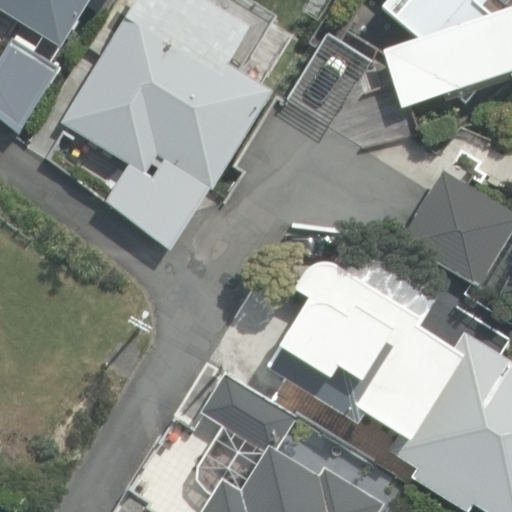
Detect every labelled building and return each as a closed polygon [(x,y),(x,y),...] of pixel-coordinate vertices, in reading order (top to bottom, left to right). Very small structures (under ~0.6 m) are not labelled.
[(81,0),(0,0),(0,11),(54,44),(81,0)] [(386,51),(403,105),(511,69),(511,0),(384,0),(379,6),(421,40),(386,51)] [(268,93),(126,9),(58,123),(146,174),(155,160),(209,192),(268,93)] [(398,239),(477,288),(511,232),(511,211),(442,168),(398,239)] [(467,511),(472,504),(484,511),(511,511),(511,362),(460,329),(450,343),(312,254),(288,292),(307,304),(268,364),(356,421),(361,413),(402,440),(393,453),(416,469),(410,479),(460,511),(467,511)] [(511,266),(497,292),(511,300),(511,266)] [(223,352),(196,393),(264,438),(291,398),(223,352)] [(370,511),(375,504),(321,470),(315,481),(263,449),(237,491),(214,477),(192,511),(370,511)]
